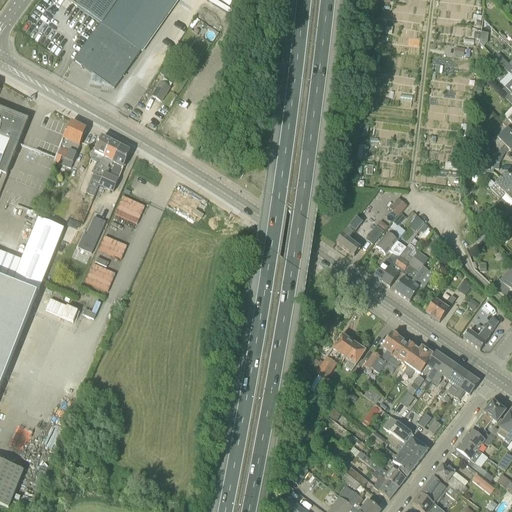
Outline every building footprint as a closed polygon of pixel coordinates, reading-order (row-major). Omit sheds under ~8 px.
[(66,0),(77,7),(101,24),(74,61),(114,89),(177,0),(66,0)] [(168,72),(162,69),(159,74),(164,78),(168,72)] [(511,82),(502,92),(507,97),(505,98),(511,105),(511,82)] [(162,84),(153,97),(162,103),(171,90),(162,84)] [(0,113),(0,191),(7,174),(27,124),(0,113)] [(507,120),(502,124),(511,133),(511,117),(508,121),(507,120)] [(55,163),(56,164),(71,170),(87,131),(72,123),(67,134),(66,134),(55,163)] [(494,144),(493,159),(499,159),(502,161),(505,155),(501,151),(505,147),(511,152),(511,151),(511,133),(502,124),(508,130),(498,139),(496,137),(491,141),(494,144)] [(97,194),(100,187),(103,179),(99,178),(102,169),(99,168),(113,143),(103,138),(95,154),(93,153),(90,165),(95,167),(91,177),(92,179),(88,190),(97,194)] [(99,178),(103,179),(104,175),(106,176),(113,164),(113,163),(121,147),(113,143),(99,168),(102,169),(99,178)] [(104,175),(103,179),(100,187),(114,192),(131,152),(121,148),(121,147),(113,163),(113,164),(106,176),(104,175)] [(500,171),(500,164),(492,164),(478,162),(477,174),(486,175),(487,173),(494,174),(495,170),(500,171)] [(505,195),(511,188),(511,179),(506,174),(490,190),(500,200),(505,195)] [(139,224),(145,204),(122,197),(116,217),(139,224)] [(399,228),(407,219),(402,215),(394,224),(399,228)] [(83,235),(78,248),(80,250),(92,255),(106,223),(94,218),(86,236),(83,235)] [(363,223),(357,218),(337,244),(355,257),(361,249),(350,241),(363,223)] [(412,226),(417,230),(424,223),(418,218),(412,226)] [(473,219),(468,225),(475,232),(481,226),(473,219)] [(14,280),(40,290),(64,230),(38,220),(14,280)] [(384,232),(377,227),(367,241),(373,246),(384,232)] [(477,240),(482,245),(492,234),(487,229),(477,240)] [(386,257),(390,252),(395,246),(401,238),(392,230),(377,249),(386,257)] [(99,251),(122,260),(127,245),(105,237),(99,251)] [(404,253),(395,246),(390,252),(393,254),(385,264),(384,264),(375,278),(382,283),(404,253)] [(400,275),(402,274),(410,264),(413,260),(404,253),(382,283),(390,289),(400,275)] [(405,276),(395,292),(402,297),(423,268),(427,263),(428,261),(420,255),(415,262),(413,260),(410,264),(402,274),(405,276)] [(402,297),(411,303),(419,292),(421,294),(426,287),(434,276),(424,269),(429,262),(428,261),(427,263),(423,268),(402,297)] [(109,291),(115,271),(93,265),(87,284),(109,291)] [(511,280),(506,275),(501,281),(499,280),(493,286),(508,301),(511,296),(511,280)] [(458,292),(467,296),(472,285),(463,281),(458,292)] [(443,305),(433,319),(440,324),(456,300),(452,297),(445,307),(443,305)] [(426,315),(433,319),(443,305),(436,301),(426,315)] [(464,340),(481,352),(491,337),(492,334),(485,329),(482,334),(476,330),(474,333),(471,331),(470,333),(469,332),(464,340)] [(387,365),(389,363),(389,362),(403,342),(399,339),(399,337),(396,335),(395,336),(393,335),(383,349),(388,352),(382,362),(387,365)] [(341,356),(344,359),(354,344),(343,336),(333,351),(328,359),(327,358),(324,363),(321,361),(320,363),(315,360),(309,368),(317,373),(316,374),(327,381),(337,365),(335,364),(341,356)] [(411,345),(409,346),(403,342),(389,362),(389,363),(398,369),(401,363),(404,365),(416,349),(411,345)] [(354,344),(344,359),(349,362),(345,367),(352,372),(356,367),(366,352),(354,344)] [(416,372),(420,376),(434,357),(432,355),(422,349),(404,374),(407,377),(404,381),(409,384),(413,379),(411,378),(416,372)] [(434,357),(420,376),(421,376),(422,373),(428,377),(427,379),(432,383),(447,361),(436,353),(434,357)] [(381,359),(374,354),(365,367),(372,372),(381,359)] [(442,377),(449,382),(458,368),(447,361),(432,383),(438,386),(442,381),(440,380),(442,377)] [(448,393),(454,397),(455,396),(468,375),(458,368),(449,382),(454,386),(453,388),(452,388),(448,393)] [(480,383),(468,375),(455,396),(454,397),(460,401),(466,393),(471,396),(480,383)] [(420,388),(415,384),(407,394),(413,398),(420,388)] [(28,398),(31,388),(22,386),(19,396),(28,398)] [(371,388),(364,397),(376,406),(383,397),(371,388)] [(328,401),(323,407),(330,412),(342,397),(334,390),(327,400),(328,401)] [(480,430),(485,433),(494,421),(498,424),(506,412),(493,403),(485,414),(475,426),(480,430)] [(362,423),(369,429),(373,425),(371,423),(380,412),(374,408),(362,423)] [(511,433),(511,416),(510,415),(498,432),(495,430),(492,434),(497,438),(498,436),(506,441),(511,433)] [(383,428),(401,442),(402,443),(402,442),(405,444),(409,438),(410,439),(409,439),(411,440),(410,438),(413,435),(391,418),(383,428)] [(441,426),(436,422),(429,432),(434,435),(441,426)] [(465,441),(479,452),(479,451),(486,441),(492,445),(495,441),(490,437),(485,433),(480,430),(477,435),(472,431),(465,441)] [(371,437),(386,448),(389,444),(376,434),(375,433),(371,437)] [(400,445),(405,448),(398,457),(406,463),(419,445),(418,445),(411,440),(409,439),(410,439),(409,438),(405,444),(402,442),(402,443),(400,445)] [(465,441),(457,451),(465,457),(462,462),(484,479),(488,474),(476,464),(483,455),(479,452),(465,441)] [(398,457),(393,463),(385,457),(383,460),(399,472),(407,479),(428,452),(419,445),(406,463),(398,457)] [(382,477),(399,489),(406,480),(392,470),(389,474),(361,452),(357,457),(382,477)] [(506,473),(511,464),(511,459),(507,456),(498,468),(506,473)] [(291,459),(287,478),(298,486),(309,472),(291,459)] [(24,471),(0,461),(0,505),(9,509),(24,471)] [(342,470),(347,475),(361,486),(364,488),(368,482),(346,465),(342,470)] [(448,470),(442,466),(435,476),(445,483),(461,495),(463,492),(466,488),(453,478),(456,473),(450,468),(448,470)] [(361,486),(347,475),(342,481),(357,492),(361,486)] [(380,492),(379,493),(390,501),(399,489),(382,477),(379,481),(374,488),(380,492)] [(504,492),(509,495),(511,491),(511,482),(511,484),(503,477),(497,484),(506,490),(504,492)] [(461,495),(445,483),(442,487),(433,480),(421,495),(435,506),(435,505),(437,506),(446,494),(456,501),(461,495)] [(341,497),(359,511),(381,511),(368,502),(362,509),(359,506),(356,504),(360,498),(348,488),(341,497)] [(435,506),(421,495),(413,506),(420,511),(443,511),(436,507),(437,506),(435,505),(435,506)] [(359,511),(341,497),(329,511),(349,511),(350,511),(359,511)] [(283,510),(285,511),(305,511),(290,500),(283,510)]
